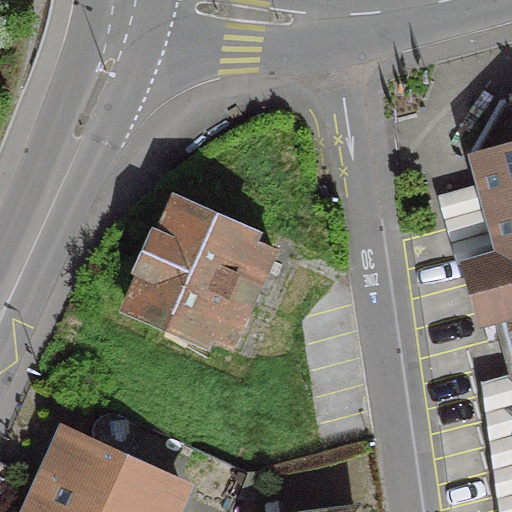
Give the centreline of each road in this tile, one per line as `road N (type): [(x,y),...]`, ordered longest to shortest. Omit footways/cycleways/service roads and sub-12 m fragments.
road 1 (residential): [(319,20),(399,511)]
road 2 (secondary): [(124,0),(110,62),(0,308)]
road 3 (residential): [(319,20),(468,0)]
road 4 (residential): [(179,0),(319,20)]
